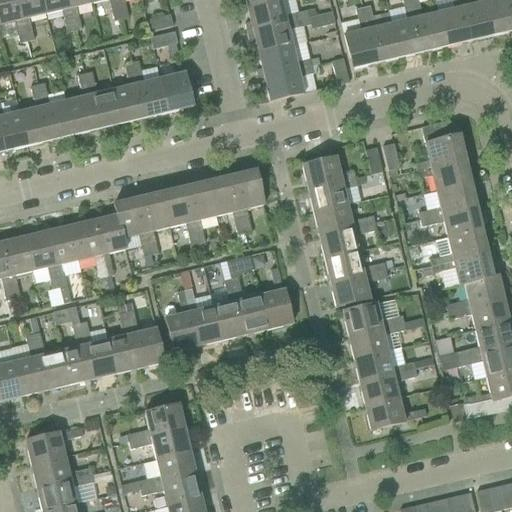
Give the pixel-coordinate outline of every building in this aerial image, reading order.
[(15,0),(0,0),(0,27),(13,24),(18,45),(26,44),(15,0)] [(40,0),(15,0),(26,44),(33,42),(28,21),(44,17),(40,0)] [(65,0),(40,0),(44,17),(60,13),(65,34),(73,32),(65,0)] [(89,0),(65,0),(73,32),(80,31),(75,10),(91,6),(89,0)] [(114,0),(89,0),(91,6),(107,2),(112,23),(120,21),(114,0)] [(114,0),(120,21),(127,20),(122,0),(114,0)] [(243,0),(245,9),(279,1),(280,1),(279,0),(243,0)] [(296,15),(292,0),(284,0),(280,1),(279,1),(283,18),(296,15)] [(405,22),(390,26),(398,60),(421,55),(408,0),(403,0),(402,0),(400,1),(403,10),(405,22)] [(415,0),(408,0),(421,55),(444,49),(436,14),(421,18),(420,18),(415,0)] [(434,4),(436,14),(452,11),(449,0),(434,4)] [(452,11),(436,14),(444,49),(468,44),(457,0),(449,0),(452,11)] [(464,0),(457,0),(468,44),(491,38),(483,3),(467,7),(464,0)] [(497,0),(483,3),(491,38),(511,33),(511,20),(507,0),(497,0)] [(249,24),(244,25),(246,34),(307,20),(308,19),(306,13),(296,15),(283,18),(279,1),(245,9),(249,24)] [(368,8),(361,10),(374,66),(398,60),(390,26),(373,29),(371,19),(368,8)] [(358,33),(342,37),(346,52),(350,72),(374,66),(361,10),(354,11),(353,12),(356,22),(358,33)] [(387,15),(390,26),(405,22),(403,10),(387,13),(387,15)] [(308,19),(307,20),(309,27),(310,31),(332,26),(330,15),(308,19)] [(373,29),(390,26),(387,15),(371,19),(373,29)] [(172,28),(169,16),(144,22),(147,34),(172,28)] [(253,41),(256,56),(290,48),(286,33),(301,29),(309,27),(307,20),(246,34),(248,43),(253,41)] [(339,26),(342,37),(358,33),(356,22),(339,26)] [(290,48),(305,45),(301,29),(286,33),(290,48)] [(176,46),(173,34),(148,40),(151,51),(176,46)] [(294,64),(308,60),(305,45),(290,48),(294,64)] [(260,70),(255,71),(257,80),(302,70),(304,78),(312,77),(310,69),(308,62),(294,65),(294,64),(290,48),(256,56),(260,70)] [(330,63),(335,88),(347,85),(341,60),(330,63)] [(137,63),(130,64),(143,121),(167,116),(158,81),(157,81),(155,70),(140,73),(137,63)] [(128,88),(112,92),(120,127),(143,121),(130,64),(123,66),(128,88)] [(316,67),(310,69),(312,77),(318,75),(316,67)] [(174,77),(158,81),(167,116),(191,110),(183,75),(182,75),(180,69),(173,71),(174,77)] [(302,70),(257,80),(259,89),(264,88),(268,104),(301,96),(298,80),(304,78),(302,70)] [(91,74),(83,76),(97,132),(120,127),(112,92),(96,95),(91,74)] [(81,99),(65,103),(73,138),(97,132),(83,76),(76,77),(81,99)] [(44,85),(36,87),(49,144),(73,138),(65,103),(49,107),(44,85)] [(34,110),(18,114),(26,149),(49,144),(36,87),(29,89),(34,110)] [(0,111),(0,144),(2,155),(26,149),(18,114),(2,118),(0,111)] [(428,164),(422,165),(424,172),(464,163),(462,155),(467,154),(464,137),(458,138),(456,130),(448,123),(420,130),(428,164)] [(382,149),(381,149),(387,174),(398,171),(392,146),(382,149)] [(364,153),(363,153),(369,178),(370,178),(381,175),(375,151),(364,153)] [(300,168),(306,192),(347,183),(345,175),(340,177),(335,160),(300,168)] [(415,167),(414,167),(417,181),(418,181),(431,178),(435,194),(469,186),(464,163),(424,172),(422,165),(415,167)] [(254,173),(230,179),(243,235),(250,233),(245,212),(262,208),(254,173)] [(347,183),(306,192),(311,216),(347,208),(343,192),(355,189),(352,174),(345,175),(347,183)] [(230,179),(207,185),(215,219),(230,215),(236,237),(243,235),(230,179)] [(207,185),(183,190),(196,246),(203,245),(198,223),(199,223),(215,219),(207,185)] [(418,215),(416,216),(418,223),(419,223),(475,209),(469,186),(435,194),(439,210),(418,215)] [(183,190),(160,195),(168,230),(184,227),(189,248),(196,246),(183,190)] [(160,195),(137,201),(150,257),(157,256),(151,234),(168,230),(160,195)] [(113,207),(114,211),(121,242),(137,238),(142,259),(150,257),(137,201),(113,207)] [(311,216),(317,239),(373,226),(371,219),(351,224),(347,208),(311,216)] [(419,223),(418,223),(420,230),(421,230),(442,225),(446,241),(480,233),(475,209),(419,223)] [(92,222),(91,222),(105,280),(112,278),(106,256),(107,255),(123,252),(121,242),(114,211),(105,213),(106,219),(92,222)] [(76,220),(67,222),(76,263),(92,259),(97,281),(105,280),(91,222),(77,226),(76,220)] [(45,233),(44,233),(58,291),(62,306),(69,305),(60,267),(76,263),(67,222),(58,225),(59,230),(45,233)] [(317,239),(323,262),(358,254),(354,238),(375,234),(373,226),(317,239)] [(30,231),(20,233),(30,274),(33,286),(49,282),(51,291),(51,292),(58,291),(44,233),(31,236),(30,231)] [(13,241),(0,243),(0,251),(11,301),(19,299),(13,278),(30,274),(20,233),(12,235),(13,241)] [(429,262),(427,262),(429,270),(431,269),(486,256),(480,233),(446,241),(434,244),(438,260),(429,262)] [(0,285),(4,303),(11,301),(0,251),(0,285)] [(323,262),(328,286),(385,273),(383,265),(362,270),(358,254),(323,262)] [(431,269),(429,270),(431,277),(432,276),(453,271),(457,288),(462,287),(497,279),(494,263),(488,264),(486,256),(431,269)] [(261,257),(250,260),(253,271),(264,268),(261,257)] [(274,294),(258,298),(266,332),(290,327),(282,292),(281,292),(276,271),(269,273),(274,294)] [(385,273),(328,286),(334,310),(369,302),(365,285),(387,280),(385,273)] [(445,308),(447,315),(503,302),(497,279),(462,287),(466,303),(445,308)] [(237,280),(230,282),(243,338),(266,332),(258,298),(242,302),(237,280)] [(227,305),(211,309),(219,344),(243,338),(230,282),(222,284),(227,305)] [(190,292),(183,293),(196,349),(219,344),(211,309),(195,312),(190,292)] [(196,349),(183,293),(176,295),(181,316),(164,320),(172,355),(196,349)] [(392,302),(376,306),(380,323),(396,319),(392,302)] [(470,317),(474,334),(508,325),(503,302),(447,315),(448,323),(470,317)] [(341,314),(347,339),(403,325),(401,318),(396,319),(380,323),(376,306),(341,314)] [(132,313),(124,315),(138,372),(162,366),(154,331),(137,335),(132,313)] [(122,338),(106,342),(114,377),(138,372),(124,315),(117,317),(122,338)] [(421,321),(403,325),(405,333),(423,329),(421,321)] [(85,324),(77,326),(91,383),(114,377),(106,342),(90,345),(85,324)] [(347,339),(352,362),(387,354),(383,338),(395,335),(405,333),(403,325),(347,339)] [(456,355),(458,362),(511,349),(511,340),(508,325),(474,334),(477,349),(456,355)] [(75,349),(59,353),(68,388),(91,383),(77,326),(70,327),(75,349)] [(39,335),(31,337),(44,394),(68,388),(59,353),(44,356),(39,335)] [(395,335),(383,338),(387,354),(399,351),(395,335)] [(29,360),(12,364),(21,399),(44,394),(31,337),(24,339),(29,360)] [(481,364),(484,380),(511,373),(511,349),(458,362),(459,369),(468,367),(481,364)] [(403,367),(399,351),(387,354),(391,370),(403,367)] [(352,362),(358,386),(414,372),(413,365),(403,367),(391,370),(387,354),(352,362)] [(458,362),(456,355),(435,359),(437,367),(438,366),(458,362)] [(413,365),(414,372),(431,368),(430,361),(413,365)] [(459,369),(458,362),(438,366),(440,374),(459,369)] [(0,404),(21,399),(12,364),(0,366),(0,404)] [(484,380),(481,364),(468,367),(472,383),(484,380)] [(358,386),(363,409),(398,400),(394,385),(416,380),(414,372),(358,386)] [(511,373),(484,380),(488,396),(467,401),(469,409),(463,410),(465,422),(511,411),(511,373)] [(398,400),(363,409),(369,433),(404,425),(404,424),(425,419),(423,412),(402,417),(398,400)] [(462,406),(448,409),(452,425),(465,422),(463,410),(462,406)] [(126,437),(127,444),(184,431),(178,407),(143,415),(147,432),(126,437)] [(94,421),(82,424),(85,434),(97,432),(94,421)] [(23,444),(29,468),(64,460),(60,443),(82,438),(80,431),(59,436),(58,435),(23,444)] [(150,447),(154,462),(189,454),(184,431),(127,444),(129,452),(150,447)] [(136,483),(138,491),(195,478),(189,454),(154,462),(158,478),(136,483)] [(29,468),(35,491),(91,478),(89,470),(68,476),(64,460),(29,468)] [(108,474),(91,478),(92,482),(92,485),(93,486),(110,482),(110,481),(108,474)] [(91,478),(35,491),(39,511),(51,511),(71,507),(75,506),(94,501),(90,485),(92,485),(92,482),(91,478)] [(161,493),(165,509),(200,501),(195,478),(138,491),(140,498),(161,493)] [(504,511),(511,510),(511,494),(510,486),(498,489),(503,511),(504,511)] [(491,511),(503,511),(498,489),(487,491),(491,511)] [(479,511),(491,511),(487,491),(475,494),(479,511)] [(457,498),(460,511),(472,511),(469,496),(457,498)] [(445,501),(448,511),(460,511),(457,498),(445,501)] [(202,511),(200,501),(165,509),(152,511),(202,511)] [(434,504),(435,511),(448,511),(445,501),(434,504)]
